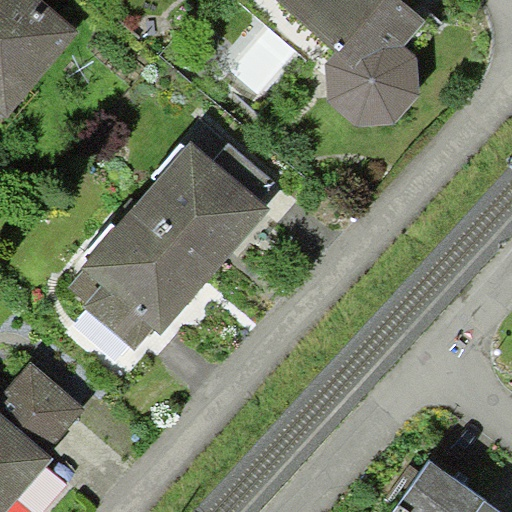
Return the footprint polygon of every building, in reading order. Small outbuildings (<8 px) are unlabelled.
[(62,34),(20,0),(0,0),(0,76),(16,90),(62,34)] [(409,56),(429,33),(391,0),(275,0),(280,4),(283,0),(305,0),(315,8),(302,23),(367,81),(397,46),(409,56)] [(189,153),(139,210),(205,268),(254,211),(250,207),(270,185),(225,145),(205,168),(189,153)] [(152,320),(156,324),(205,268),(139,210),(119,233),(108,224),(80,256),(91,265),(68,291),(86,307),(75,320),(118,358),(152,320)] [(0,511),(16,511),(19,509),(22,511),(38,511),(63,484),(36,461),(37,460),(34,457),(73,411),(25,371),(7,393),(0,386),(0,511)] [(471,511),(480,501),(425,461),(388,511),(471,511)] [(495,511),(480,501),(471,511),(495,511)]
